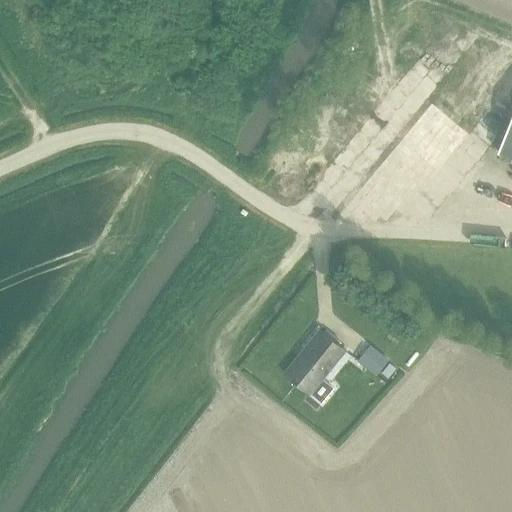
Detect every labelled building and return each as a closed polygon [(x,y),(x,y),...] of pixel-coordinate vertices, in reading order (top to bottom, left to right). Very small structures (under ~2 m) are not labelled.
[(178,100),(208,45),(212,38),(185,24),(151,86),(178,100)] [(440,179),(511,87),(511,75),(494,61),(415,160),(440,179)] [(511,114),(498,152),(511,156),(511,114)] [(321,331),(286,375),(312,395),(347,351),(321,331)] [(369,349),(359,361),(377,374),(386,362),(369,349)]
